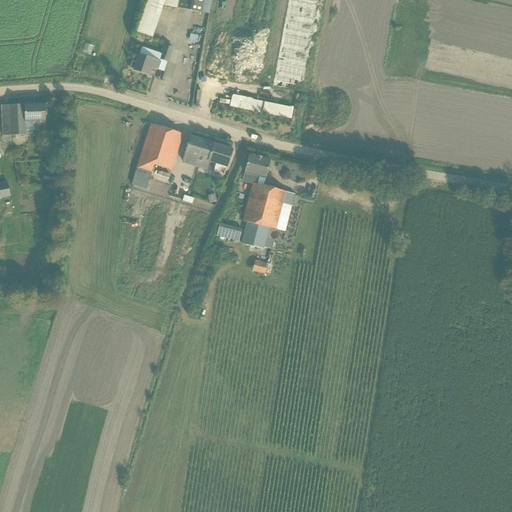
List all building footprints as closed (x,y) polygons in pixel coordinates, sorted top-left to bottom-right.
[(151,37),(161,0),(145,0),(137,34),(151,37)] [(200,13),(202,0),(178,0),(177,9),(200,13)] [(229,79),(231,69),(244,0),(218,0),(206,65),(205,74),(229,79)] [(261,85),(262,75),(275,0),(251,0),(237,80),(261,85)] [(302,92),(304,83),(319,0),(288,0),(272,87),(302,92)] [(167,62),(172,48),(164,45),(160,59),(167,62)] [(134,70),(147,75),(149,67),(157,70),(159,62),(139,55),(136,63),(132,62),(130,69),(134,70)] [(229,94),(226,107),(285,119),(287,106),(229,94)] [(1,106),(1,116),(2,135),(25,134),(25,131),(45,131),(44,104),(1,106)] [(151,124),(136,169),(133,185),(146,189),(153,165),(170,171),(182,134),(151,124)] [(191,137),(188,147),(182,162),(206,170),(209,162),(216,164),(213,172),(224,176),(229,160),(232,150),(191,137)] [(292,204),(294,194),(263,186),(270,160),(249,155),(246,164),(244,174),(242,182),(245,182),(250,184),(249,186),(252,186),(243,221),(247,222),(241,244),(263,250),(264,248),(266,239),(269,228),(284,232),(292,204)] [(0,194),(8,193),(5,180),(0,180),(0,194)] [(153,181),(144,216),(143,216),(130,264),(151,270),(163,223),(162,222),(168,203),(170,203),(171,200),(168,199),(171,186),(153,181)] [(161,288),(177,295),(213,210),(197,203),(161,288)] [(238,242),(241,229),(219,224),(216,236),(238,242)] [(270,260),(257,257),(254,268),(267,271),(270,260)]
